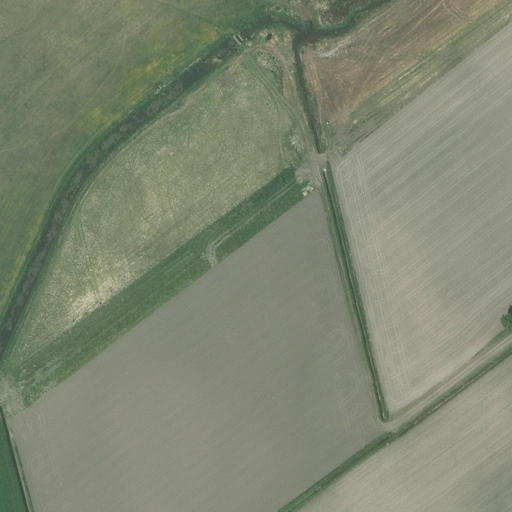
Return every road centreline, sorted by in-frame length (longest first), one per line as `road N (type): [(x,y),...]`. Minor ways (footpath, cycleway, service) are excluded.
road 1 (track): [(511,0),(348,120),(322,121)]
road 2 (track): [(382,431),(511,339)]
